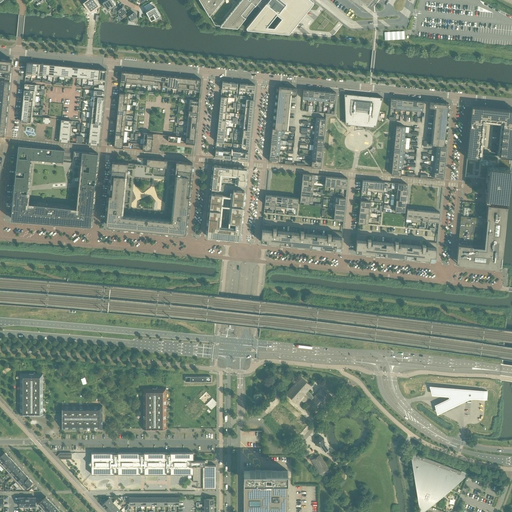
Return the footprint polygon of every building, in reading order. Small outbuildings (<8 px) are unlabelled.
[(81,3),(83,5),(85,3),(91,11),(94,8),(98,5),(96,2),(94,0),(89,0),(88,1),(86,0),(85,0),(82,3),(81,3)] [(111,0),(106,0),(103,3),(108,11),(115,5),(111,0)] [(199,0),(206,10),(209,16),(210,16),(209,15),(210,15),(215,8),(222,0),(241,0),(223,22),(221,25),(221,26),(220,26),(223,26),(236,28),(237,28),(239,26),(239,25),(258,2),(259,1),(259,0),(199,0)] [(259,0),(259,1),(260,2),(259,3),(260,4),(263,6),(264,7),(248,26),(248,27),(248,28),(249,29),(265,31),(289,33),(290,33),(291,33),(291,32),(313,3),(313,2),(313,1),(312,0),(259,0)] [(160,16),(160,15),(159,14),(152,2),(145,6),(147,9),(148,11),(147,11),(146,12),(146,13),(150,19),(151,21),(160,16)] [(119,13),(117,14),(121,19),(126,15),(125,13),(126,12),(122,7),(118,11),(119,13)] [(131,20),(131,21),(137,22),(138,17),(134,12),(129,16),(131,19),(131,20)] [(385,40),(405,39),(405,37),(404,31),(384,32),(384,36),(385,40)] [(4,60),(0,59),(0,70),(11,72),(11,68),(12,60),(8,60),(5,60),(4,60)] [(158,81),(160,81),(161,75),(159,75),(154,75),(153,85),(158,85),(158,81)] [(222,82),(221,89),(222,89),(229,90),(230,82),(226,82),(222,82)] [(230,82),(229,90),(237,90),(238,83),(237,83),(234,83),(230,82)] [(240,84),(239,91),(246,91),(247,91),(247,84),(244,84),(240,83),(240,84)] [(246,91),(246,93),(254,93),(254,92),(255,85),(251,84),(248,84),(247,84),(247,91),(246,91)] [(282,129),(282,130),(287,130),(290,94),(297,94),(297,89),(279,87),(275,129),(282,129)] [(344,94),(344,97),(345,97),(345,101),(344,105),(346,108),(345,112),(346,115),(345,119),(346,124),(351,124),(354,124),(354,120),(365,121),(365,127),(370,128),(370,126),(374,127),(376,122),(377,122),(377,118),(378,115),(378,111),(380,108),(380,104),(381,101),(382,101),(383,98),(375,97),(373,97),(365,98),(361,98),(354,95),(352,95),(352,94),(344,94)] [(220,104),(227,105),(228,99),(228,97),(226,97),(223,97),(221,97),(220,101),(220,104)] [(246,101),(245,107),(253,108),(253,104),(253,101),(253,100),(251,100),(248,100),(246,99),(246,101)] [(437,145),(444,146),(448,104),(429,102),(429,107),(435,108),(432,145),(437,145)] [(219,112),(226,113),(227,105),(220,104),(220,108),(219,112)] [(503,122),(500,157),(511,158),(511,154),(511,110),(472,106),(470,123),(470,127),(465,173),(468,173),(468,177),(483,178),(484,174),(477,174),(478,159),(481,129),(478,128),(477,128),(478,125),(478,124),(480,124),(480,119),(503,122)] [(245,107),(245,114),(252,115),(252,111),(253,108),(245,107)] [(218,119),(226,120),(226,113),(219,112),(219,116),(218,119)] [(244,122),(251,123),(252,119),(252,116),(252,115),(245,114),(244,122)] [(218,126),(218,127),(225,128),(226,120),(218,119),(218,123),(218,126)] [(243,122),(242,129),(250,130),(251,126),(251,123),(244,122),(243,122)] [(217,134),(224,135),(225,128),(218,127),(217,131),(217,134)] [(242,129),(241,137),(250,138),(250,134),(250,130),(242,129)] [(161,142),(166,142),(166,134),(153,134),(153,136),(161,137),(161,142)] [(216,141),(216,142),(217,142),(219,142),(221,143),(223,143),(224,135),(217,134),(217,138),(216,141)] [(241,137),(240,144),(242,145),(244,145),(245,145),(247,145),(249,145),(249,141),(250,138),(241,137)] [(18,146),(11,219),(91,225),(98,154),(83,152),(82,152),(74,151),(73,158),(64,157),(64,150),(18,146)] [(215,150),(215,157),(219,158),(222,158),(223,151),(223,149),(216,149),(215,149),(215,150)] [(223,151),(222,158),(226,158),(229,159),(230,159),(231,151),(223,151)] [(240,152),(240,160),(243,160),(247,160),(248,153),(248,152),(240,151),(240,152)] [(232,159),(233,159),(236,159),(240,160),(240,152),(233,152),(232,159)] [(136,164),(128,164),(128,163),(121,163),(117,162),(115,162),(112,162),(112,163),(112,165),(112,169),(111,169),(111,171),(111,176),(111,178),(110,178),(111,178),(110,182),(110,184),(110,185),(110,186),(110,189),(109,189),(110,189),(109,191),(109,195),(109,198),(108,198),(109,198),(108,202),(108,204),(108,205),(108,209),(107,209),(108,209),(107,214),(107,215),(106,226),(122,227),(162,231),(185,234),(186,223),(187,222),(187,217),(187,216),(188,210),(188,206),(188,205),(188,203),(189,203),(188,203),(189,200),(189,199),(189,197),(189,193),(190,193),(190,192),(190,190),(190,189),(190,187),(190,186),(190,184),(191,184),(190,184),(191,179),(191,177),(191,174),(191,173),(192,173),(191,173),(192,171),(192,170),(192,166),(192,164),(193,164),(192,164),(192,163),(190,163),(188,163),(188,162),(188,163),(183,162),(176,161),(176,162),(167,161),(167,168),(160,168),(153,167),(146,166),(146,165),(147,159),(141,158),(140,158),(138,158),(137,158),(137,164),(136,164)] [(207,232),(207,236),(215,237),(219,237),(227,238),(231,238),(240,239),(240,236),(240,233),(240,230),(241,230),(241,224),(241,221),(242,217),(242,212),(243,209),(243,205),(243,202),(244,197),(244,193),(244,191),(245,185),(245,182),(246,172),(247,170),(247,169),(246,169),(240,168),(238,168),(233,167),(221,166),(215,166),(214,166),(213,169),(213,175),(213,178),(212,182),(212,185),(211,189),(211,193),(211,195),(210,199),(210,204),(210,208),(209,211),(209,215),(208,220),(208,224),(207,229),(207,232)] [(489,166),(488,179),(485,198),(489,199),(505,200),(507,201),(508,198),(508,197),(511,169),(511,168),(510,168),(489,166)] [(310,197),(300,196),(300,201),(304,202),(303,204),(309,204),(309,202),(310,202),(310,197)] [(501,265),(507,206),(488,204),(486,218),(461,216),(456,260),(456,263),(483,266),(501,268),(501,265)] [(405,206),(396,205),(395,211),(396,211),(395,213),(401,213),(401,211),(405,212),(405,206)] [(276,233),(276,229),(273,229),(273,233),(271,233),(272,225),(263,224),(261,241),(340,249),(342,232),(333,231),(332,239),(331,239),(331,234),(328,234),(327,238),(326,238),(326,236),(305,234),(305,236),(303,236),(304,232),(300,231),(300,235),(298,235),(299,233),(278,231),(277,233),(276,233)] [(393,246),(393,243),(372,241),(372,244),(370,243),(371,239),(367,239),(367,243),(366,243),(366,236),(357,235),(355,252),(435,260),(437,243),(427,242),(427,249),(425,249),(425,245),(422,244),(422,249),(420,248),(420,246),(399,244),(399,246),(398,246),(398,242),(395,242),(394,246),(393,246)] [(29,374),(20,374),(20,414),(19,414),(43,414),(43,374),(33,374),(33,373),(33,374),(30,374),(30,373),(29,373),(29,374)] [(301,377),(286,394),(297,403),(305,393),(308,396),(310,394),(307,391),(311,386),(301,377)] [(439,402),(434,405),(437,414),(447,409),(464,401),(468,400),(472,399),(475,399),(487,400),(488,391),(429,385),(431,395),(447,396),(448,398),(439,402)] [(143,428),(142,428),(142,429),(166,429),(166,428),(166,388),(156,388),(156,389),(153,389),(153,388),(152,388),(143,388),(143,428)] [(310,394),(308,396),(311,399),(308,402),(319,412),(332,397),(321,388),(313,397),(310,394)] [(283,398),(268,415),(293,436),(296,432),(299,435),(311,421),(283,398)] [(62,429),(102,429),(102,419),(103,419),(102,419),(102,416),(103,416),(103,415),(102,415),(102,406),(62,406),(62,405),(62,414),(62,429)] [(323,444),(323,442),(322,441),(321,440),(320,440),(319,439),(317,440),(316,441),(315,442),(315,444),(315,445),(316,446),(317,447),(318,447),(319,448),(321,447),(322,447),(322,446),(323,445),(323,444)] [(299,449),(305,456),(309,453),(303,446),(299,449)] [(0,456),(0,464),(9,457),(5,452),(0,456)] [(419,511),(421,511),(429,506),(468,474),(410,452),(419,511)] [(122,474),(125,474),(126,474),(129,474),(133,474),(136,474),(137,474),(140,474),(144,474),(148,474),(151,474),(152,474),(155,474),(156,474),(159,474),(163,474),(166,474),(171,474),(174,474),(178,474),(181,474),(182,474),(185,474),(186,474),(189,474),(193,474),(193,488),(216,488),(216,465),(205,465),(205,461),(193,461),(193,453),(91,453),(91,461),(88,463),(91,466),(91,473),(91,474),(92,474),(95,474),(96,474),(99,474),(103,474),(106,474),(107,474),(110,474),(111,474),(114,474),(118,474),(122,474)] [(311,460),(320,474),(328,469),(319,455),(311,460)] [(0,465),(4,470),(5,469),(13,461),(9,457),(0,464),(0,465)] [(5,469),(8,473),(17,465),(13,461),(5,469)] [(7,473),(11,478),(20,469),(17,465),(8,473),(7,473)] [(11,478),(15,482),(24,473),(20,469),(11,478)] [(243,511),(287,511),(287,485),(287,471),(260,471),(260,469),(260,471),(257,471),(255,471),(255,469),(255,471),(244,471),(244,485),(243,511)] [(15,482),(19,486),(28,478),(24,473),(15,482)] [(28,478),(19,486),(23,490),(29,485),(31,488),(33,486),(35,485),(32,482),(28,478)] [(38,504),(41,508),(42,509),(50,501),(46,497),(38,504)] [(102,505),(106,509),(113,503),(109,499),(102,505)] [(41,509),(43,511),(46,511),(54,505),(50,501),(42,509),(41,508),(41,509)] [(109,511),(110,511),(116,507),(113,503),(106,509),(109,511)]
